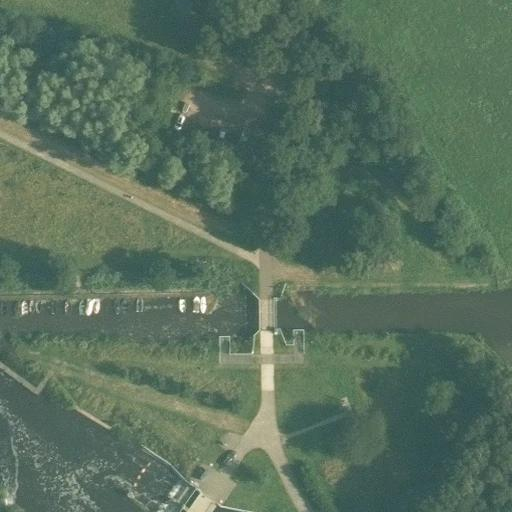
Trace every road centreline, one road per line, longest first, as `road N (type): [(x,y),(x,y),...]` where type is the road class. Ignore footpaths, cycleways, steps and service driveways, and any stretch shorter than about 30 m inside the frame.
road 1 (unclassified): [(265,332),(269,154),(312,0)]
road 2 (track): [(265,435),(17,353)]
